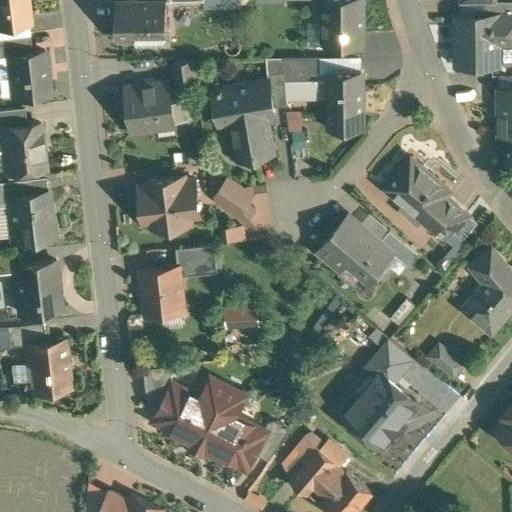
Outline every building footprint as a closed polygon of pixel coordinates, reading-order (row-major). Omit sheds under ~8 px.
[(0,0),(0,24),(30,21),(27,0),(0,0)] [(363,0),(323,0),(324,45),(364,44),(363,0)] [(511,0),(485,1),(485,16),(511,14),(511,0)] [(165,2),(116,1),(116,39),(165,39),(165,2)] [(511,14),(485,16),(457,16),(458,64),(498,63),(497,38),(511,38),(511,14)] [(30,33),(0,36),(0,56),(10,55),(9,54),(32,51),(30,33)] [(32,51),(9,54),(10,55),(14,95),(49,91),(44,50),(32,51)] [(282,57),(265,57),(269,79),(274,107),(287,105),(282,57)] [(319,57),(285,57),(285,80),(319,80),(319,57)] [(194,61),(172,64),(176,88),(197,86),(194,61)] [(361,71),(328,71),(328,130),(363,130),(363,87),(361,87),(361,71)] [(170,79),(124,85),(131,133),(158,129),(158,128),(175,125),(175,127),(176,127),(170,79)] [(269,79),(214,89),(220,118),(230,116),(238,161),(273,155),(266,117),(275,115),(274,107),(269,79)] [(511,87),(501,88),(502,135),(511,134),(511,87)] [(24,106),(0,108),(0,133),(3,133),(2,126),(26,123),(24,106)] [(26,123),(2,126),(3,133),(7,170),(8,170),(8,168),(43,164),(44,166),(45,166),(40,122),(26,123)] [(449,190),(411,157),(385,188),(424,220),(445,195),(449,190)] [(185,175),(146,180),(147,184),(139,185),(144,222),(152,221),(153,227),(191,222),(190,216),(200,215),(195,177),(185,179),(185,175)] [(245,187),(228,176),(216,194),(217,199),(247,221),(255,210),(246,203),(253,192),(252,187),(245,187)] [(22,179),(0,181),(0,202),(9,201),(8,194),(24,193),(22,179)] [(24,193),(8,194),(9,201),(13,240),(53,236),(48,190),(24,193)] [(467,214),(445,195),(424,220),(447,238),(453,231),(467,214)] [(381,242),(349,214),(319,249),(365,289),(395,254),(381,242)] [(477,223),(467,214),(453,231),(463,240),(477,223)] [(420,254),(392,230),(381,242),(395,254),(409,267),(420,254)] [(215,243),(176,247),(178,266),(179,266),(180,276),(218,272),(215,243)] [(511,272),(493,249),(473,265),(487,282),(465,308),(492,331),(507,314),(505,312),(511,304),(511,272)] [(14,252),(0,253),(0,273),(15,271),(14,264),(15,264),(14,252)] [(15,264),(14,264),(15,271),(19,312),(61,307),(56,260),(15,264)] [(178,266),(141,270),(146,313),(166,311),(166,305),(183,303),(180,276),(179,266),(178,266)] [(39,322),(7,325),(9,347),(27,345),(27,342),(41,341),(39,322)] [(41,341),(27,342),(27,345),(31,387),(70,383),(65,338),(41,341)] [(414,358),(391,338),(366,366),(384,381),(389,376),(394,381),(414,358)] [(464,365),(440,344),(430,356),(454,377),(464,365)] [(179,371),(162,403),(189,417),(196,403),(183,396),(192,378),(179,371)] [(245,394),(210,376),(196,403),(189,417),(180,433),(182,434),(182,433),(214,449),(214,450),(246,467),(266,430),(265,428),(261,435),(232,420),(245,394)] [(384,381),(366,402),(359,395),(343,414),(380,444),(391,431),(389,430),(415,400),(417,401),(418,400),(394,381),(389,376),(384,381)] [(511,405),(499,420),(501,422),(496,428),(511,442),(511,405)] [(317,445),(295,471),(314,488),(335,463),(336,461),(317,445)] [(345,472),(335,463),(314,488),(324,497),(319,503),(330,511),(356,511),(372,492),(347,471),(345,472)] [(122,511),(129,500),(110,490),(98,511),(122,511)] [(161,511),(163,508),(133,493),(129,500),(122,511),(161,511)]
